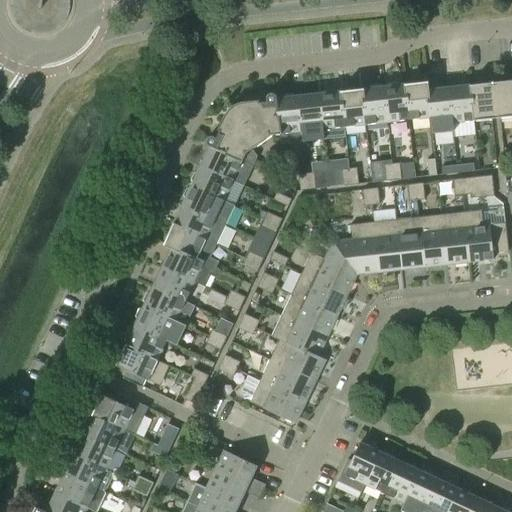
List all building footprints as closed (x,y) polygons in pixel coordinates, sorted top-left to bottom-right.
[(511,80),(495,83),(499,118),(511,116),(511,80)] [(427,82),(405,84),(408,120),(429,118),(430,118),(427,90),(428,90),(427,82)] [(386,87),(383,87),(387,123),(408,120),(405,84),(398,85),(396,83),(388,84),(386,87)] [(488,83),(470,85),(474,121),(492,119),(488,83)] [(368,89),(362,89),(366,125),(387,123),(383,87),(381,87),(378,85),(370,86),(368,89)] [(470,85),(448,88),(452,123),(474,121),(470,85)] [(448,88),(428,90),(427,90),(430,118),(429,118),(430,126),(431,126),(432,134),(453,131),(452,123),(448,88)] [(362,89),(340,92),(344,127),(366,125),(362,89)] [(322,94),(319,94),(323,130),(325,150),(346,147),(344,127),(340,92),(334,92),(331,90),(324,91),(322,94)] [(304,96),(297,96),(301,132),(323,130),(319,94),(316,94),(314,92),(306,93),(304,96)] [(239,103),(236,104),(262,141),(271,135),(280,134),(276,99),(276,98),(276,97),(276,96),(275,96),(274,95),(273,94),(271,94),(270,94),(269,94),(267,95),(266,96),(266,97),(266,98),(266,99),(266,102),(259,103),(259,101),(245,102),(242,103),(239,103)] [(282,98),(276,99),(280,134),(281,144),(302,142),(301,132),(297,96),(295,97),(292,94),(284,95),(282,98)] [(208,146),(209,147),(209,146),(252,167),(257,157),(251,149),(262,141),(236,104),(232,106),(232,105),(230,107),(230,108),(228,110),(226,113),(224,115),(222,118),(217,131),(219,132),(216,138),(213,137),(211,137),(210,137),(209,137),(208,137),(207,138),(206,139),(206,140),(206,141),(206,142),(206,143),(206,144),(207,145),(208,146)] [(209,147),(200,166),(232,181),(243,186),(252,167),(209,146),(209,147)] [(435,159),(426,160),(428,176),(436,176),(435,159)] [(399,163),(392,164),(393,180),(401,179),(399,163)] [(473,163),(457,165),(458,173),(474,171),(473,163)] [(392,164),(384,165),(385,181),(393,180),(392,164)] [(457,165),(441,167),(442,175),(458,173),(457,165)] [(194,173),(191,180),(192,183),(191,185),(223,201),(232,181),(200,166),(197,172),(194,173)] [(356,168),(349,169),(350,185),(358,184),(356,168)] [(349,169),(341,170),(343,186),(350,185),(349,169)] [(313,173),(306,174),(307,190),(315,189),(313,173)] [(306,174),(298,174),(300,191),(307,190),(306,174)] [(491,176),(468,178),(469,188),(493,186),(491,176)] [(468,178),(460,179),(462,195),(469,194),(470,199),(494,196),(493,186),(469,188),(468,178)] [(460,179),(452,180),(454,196),(462,195),(460,179)] [(423,183),(415,184),(417,200),(424,199),(423,183)] [(415,184),(407,185),(409,201),(417,200),(415,184)] [(184,199),(182,205),(225,225),(234,206),(223,201),(191,185),(190,188),(186,189),(183,196),(184,199)] [(378,188),(370,189),(371,205),(379,204),(378,188)] [(370,189),(362,190),(364,206),(371,205),(370,189)] [(276,193),(273,200),(288,207),(291,200),(276,193)] [(182,205),(172,225),(216,245),(225,225),(182,205)] [(481,210),(464,212),(469,262),(493,260),(492,254),(504,253),(508,248),(505,223),(483,225),(481,210)] [(267,212),(264,219),(278,226),(282,219),(267,212)] [(464,212),(441,215),(447,265),(469,262),(464,212)] [(441,215),(418,217),(424,267),(447,265),(441,215)] [(418,217),(396,220),(401,270),(424,267),(418,217)] [(264,219),(260,226),(275,233),(278,226),(264,219)] [(396,220),(373,222),(379,272),(401,270),(396,220)] [(351,240),(332,242),(356,275),(379,272),(373,222),(350,225),(351,240)] [(172,225),(163,245),(170,248),(170,247),(196,259),(196,258),(216,268),(219,262),(210,258),(216,245),(172,225)] [(311,253),(301,274),(346,296),(356,275),(332,242),(324,259),(311,253)] [(170,248),(161,267),(194,282),(205,288),(211,275),(216,277),(220,270),(216,268),(196,258),(196,259),(170,247),(170,248)] [(249,251),(245,258),(260,265),(263,258),(249,251)] [(273,252),(270,259),(285,266),(288,259),(273,252)] [(245,258),(242,265),(257,272),(260,265),(245,258)] [(161,267),(152,286),(185,302),(194,282),(161,267)] [(263,273),(260,280),(275,287),(278,280),(263,273)] [(301,274),(291,295),(337,316),(346,296),(301,274)] [(260,280),(257,287),(272,294),(275,287),(260,280)] [(146,293),(143,300),(144,304),(143,306),(185,326),(194,306),(185,302),(152,286),(149,292),(146,293)] [(230,290),(227,298),(242,304),(245,297),(230,290)] [(291,295),(281,316),(327,337),(337,316),(291,295)] [(227,298),(223,305),(238,312),(242,304),(227,298)] [(134,326),(166,341),(176,345),(185,326),(143,306),(142,308),(138,309),(135,316),(136,320),(134,326)] [(244,314),(241,321),(255,328),(259,321),(244,314)] [(281,316),(271,337),(278,341),(279,340),(317,358),(318,357),(327,337),(281,316)] [(241,321),(237,328),(252,335),(255,328),(241,321)] [(128,333),(124,340),(126,343),(125,345),(157,360),(166,341),(134,326),(131,331),(128,333)] [(212,329),(208,337),(223,344),(227,336),(212,329)] [(208,337),(205,344),(220,351),(223,344),(208,337)] [(279,340),(278,341),(269,360),(315,382),(325,360),(318,357),(317,358),(279,340)] [(125,345),(115,366),(126,371),(122,378),(142,387),(145,380),(147,381),(150,375),(162,380),(169,366),(157,361),(157,360),(125,345)] [(225,355),(221,362),(236,370),(239,362),(225,355)] [(261,356),(251,377),(305,402),(315,382),(269,360),(261,356)] [(221,362),(218,370),(233,377),(236,370),(221,362)] [(193,369),(190,376),(194,378),(194,377),(205,383),(208,376),(193,369)] [(194,377),(194,378),(184,399),(195,404),(205,383),(194,377)] [(244,392),(244,400),(295,424),(305,402),(251,377),(244,392)] [(101,395),(91,415),(124,430),(135,435),(148,407),(134,401),(130,409),(101,395)] [(91,415),(82,435),(115,450),(126,455),(135,435),(124,430),(91,415)] [(167,424),(157,446),(168,451),(178,429),(167,424)] [(76,441),(73,448),(74,452),(73,454),(106,469),(115,450),(82,435),(79,440),(76,441)] [(359,443),(344,475),(364,485),(380,452),(377,451),(376,448),(369,444),(366,446),(359,443)] [(153,444),(150,451),(165,458),(168,451),(157,446),(153,444)] [(224,451),(215,470),(262,492),(265,485),(250,478),(256,466),(224,451)] [(380,452),(364,485),(384,494),(399,462),(393,459),(392,455),(385,452),(382,453),(380,452)] [(66,468),(64,474),(103,492),(107,490),(112,479),(112,472),(106,469),(73,454),(72,456),(68,457),(65,464),(66,468)] [(399,462),(384,494),(403,503),(419,471),(417,470),(415,466),(408,463),(405,464),(399,462)] [(215,470),(206,488),(239,503),(244,492),(259,499),(262,492),(215,470)] [(403,511),(423,511),(438,480),(432,477),(431,474),(424,470),(421,472),(419,471),(403,503),(400,510),(403,511)] [(55,493),(87,508),(95,511),(96,511),(105,493),(103,492),(64,474),(55,493)] [(138,476),(135,483),(150,490),(153,483),(138,476)] [(423,511),(446,511),(458,489),(456,488),(454,485),(447,481),(444,483),(438,480),(423,511)] [(135,483),(132,490),(146,497),(150,490),(135,483)] [(195,483),(186,501),(208,511),(234,511),(239,503),(206,488),(195,483)] [(458,489),(446,511),(470,511),(477,498),(471,495),(470,492),(463,489),(460,490),(458,489)] [(45,511),(85,511),(87,508),(55,493),(45,511)] [(103,511),(117,511),(124,498),(111,493),(103,511)] [(470,511),(494,511),(497,507),(495,506),(494,503),(487,500),(483,501),(477,498),(470,511)] [(208,511),(186,501),(181,511),(208,511)]
